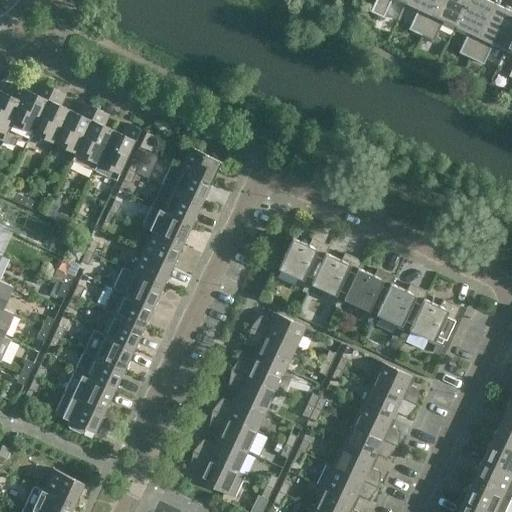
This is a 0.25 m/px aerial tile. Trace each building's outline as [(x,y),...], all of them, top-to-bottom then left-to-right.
[(399,0),(405,3),(406,0),(375,0),(372,6),(370,11),(383,17),(391,0),(399,0)] [(421,35),(436,0),(406,0),(405,3),(418,9),(408,29),(421,35)] [(455,26),(467,0),(436,0),(421,35),(433,40),(443,20),(455,26)] [(471,58),(496,4),(488,0),(467,0),(455,26),(468,32),(458,52),(471,58)] [(505,49),(511,34),(511,4),(510,10),(496,4),(471,58),(483,64),(493,43),(505,49)] [(32,131),(53,88),(40,82),(35,93),(26,89),(10,121),(11,122),(32,131)] [(10,121),(26,89),(13,83),(8,94),(0,90),(0,138),(3,140),(11,122),(10,121)] [(54,141),(69,109),(60,105),(65,94),(53,88),(32,131),(54,141)] [(54,141),(75,151),(76,152),(96,108),(83,102),(78,113),(69,109),(54,141)] [(72,159),(94,169),(113,129),(104,125),(109,114),(96,108),(76,152),(75,151),(72,159)] [(122,133),(113,129),(94,169),(117,180),(140,129),(127,122),(122,133)] [(157,136),(146,131),(140,145),(151,150),(157,136)] [(190,146),(180,168),(211,182),(221,160),(190,146)] [(141,161),(133,158),(128,169),(136,172),(141,161)] [(201,203),(211,182),(180,168),(171,164),(161,184),(201,203)] [(131,183),(136,172),(128,169),(123,180),(131,183)] [(191,223),(201,203),(161,184),(152,205),(191,223)] [(24,205),(28,198),(17,193),(14,200),(24,205)] [(39,203),(28,198),(24,205),(35,210),(39,203)] [(121,203),(114,199),(109,210),(116,214),(121,203)] [(182,244),(191,223),(152,205),(151,205),(142,225),(151,230),(182,244)] [(111,224),(116,214),(109,210),(104,221),(111,224)] [(60,213),(57,220),(68,225),(71,218),(60,213)] [(65,232),(68,225),(57,220),(54,227),(65,232)] [(61,239),(65,232),(54,227),(50,234),(61,239)] [(172,265),(182,244),(151,230),(142,250),(172,265)] [(297,280),(305,284),(302,290),(307,293),(310,286),(311,287),(312,283),(311,283),(326,252),(326,253),(330,245),(327,244),(327,245),(318,241),(319,240),(317,239),(313,247),(292,237),(278,267),(299,277),(297,280)] [(91,239),(86,250),(94,253),(99,242),(91,239)] [(89,264),(94,253),(86,250),(81,261),(89,264)] [(162,285),(172,265),(142,250),(132,271),(162,285)] [(358,268),(359,268),(362,260),(360,259),(360,260),(351,256),(349,255),(346,262),(326,253),(326,252),(311,283),(312,283),(331,292),(330,295),(338,299),(335,305),(340,308),(343,301),(344,302),(345,299),(344,298),(358,268)] [(162,285),(132,271),(123,267),(113,288),(122,292),(153,306),(162,285)] [(391,283),(395,275),(393,274),(392,275),(384,271),(382,270),(379,277),(359,268),(358,268),(344,298),(345,299),(364,307),(362,310),(370,314),(367,321),(372,323),(375,316),(376,317),(378,314),(377,313),(391,283)] [(67,272),(62,283),(69,286),(74,275),(67,272)] [(13,286),(0,280),(0,307),(2,308),(3,308),(13,286)] [(64,297),(69,286),(62,283),(57,294),(64,297)] [(77,283),(72,294),(80,298),(85,287),(77,283)] [(424,298),(428,291),(425,290),(416,286),(415,285),(411,292),(391,283),(377,313),(378,314),(397,322),(395,326),(403,329),(400,336),(405,338),(408,332),(409,332),(410,329),(409,328),(424,298)] [(143,327),(153,306),(122,292),(112,313),(143,327)] [(75,308),(80,298),(72,294),(67,305),(75,308)] [(444,307),(424,298),(409,328),(410,329),(429,338),(428,341),(436,344),(432,351),(438,353),(441,347),(460,306),(458,305),(449,301),(447,300),(444,307)] [(13,313),(3,308),(2,308),(0,307),(0,333),(3,335),(13,313)] [(295,348),(305,326),(275,312),(271,320),(260,315),(250,327),(295,348)] [(133,348),(143,327),(112,313),(103,334),(133,348)] [(49,330),(54,319),(47,316),(42,326),(49,330)] [(58,325),(53,335),(60,339),(65,328),(58,325)] [(44,341),(49,330),(42,326),(37,337),(44,341)] [(286,368),(295,348),(250,327),(248,342),(258,347),(255,354),(286,368)] [(133,348),(103,334),(93,329),(84,350),(124,369),(133,348)] [(3,335),(0,333),(0,360),(1,361),(11,339),(3,335)] [(55,350),(60,339),(53,335),(48,346),(55,350)] [(114,389),(124,369),(84,350),(74,371),(114,389)] [(329,350),(324,361),(331,364),(336,353),(329,350)] [(276,389),(286,368),(255,354),(252,361),(241,356),(231,368),(276,389)] [(341,356),(336,367),(344,370),(349,359),(341,356)] [(29,373),(34,363),(27,359),(22,370),(29,373)] [(326,375),(331,364),(324,361),(319,372),(326,375)] [(412,376),(382,362),(372,383),(417,404),(419,389),(409,384),(412,376)] [(39,366),(34,377),(41,380),(46,369),(39,366)] [(339,381),(344,370),(336,367),(331,378),(339,381)] [(266,410),(276,389),(231,368),(228,384),(239,389),(236,396),(266,410)] [(24,384),(29,373),(22,370),(17,381),(24,384)] [(104,410),(114,389),(74,371),(65,391),(104,410)] [(36,391),(41,380),(34,377),(29,388),(36,391)] [(406,416),(417,404),(372,383),(362,404),(392,418),(396,411),(406,416)] [(94,431),(104,410),(65,391),(54,413),(69,420),(67,423),(69,428),(80,433),(85,432),(86,428),(94,431)] [(314,407),(319,396),(312,393),(307,403),(314,407)] [(257,430),(266,410),(236,396),(233,402),(222,397),(212,409),(257,430)] [(327,399),(319,396),(314,407),(321,410),(327,399)] [(511,422),(511,397),(502,418),(511,422)] [(309,418),(314,407),(307,403),(302,414),(309,418)] [(389,425),(392,418),(362,404),(352,425),(397,445),(400,430),(389,425)] [(316,421),(321,410),(314,407),(309,418),(316,421)] [(247,451),(257,430),(212,409),(209,425),(220,430),(217,437),(247,451)] [(511,448),(511,422),(502,418),(492,439),(511,448)] [(387,458),(397,445),(352,425),(343,445),(373,459),(376,453),(387,458)] [(290,433),(285,444),(292,447),(297,436),(290,433)] [(237,472),(247,451),(217,437),(213,444),(203,439),(192,451),(237,472)] [(303,439),(298,450),(305,453),(310,442),(303,439)] [(511,448),(492,439),(482,460),(511,473),(511,448)] [(287,458),(292,447),(285,444),(280,454),(287,458)] [(0,455),(7,458),(11,449),(2,445),(0,448),(0,455)] [(370,466),(373,459),(343,445),(333,466),(378,487),(381,471),(370,466)] [(300,464),(305,453),(298,450),(293,460),(300,464)] [(243,474),(237,472),(192,451),(190,466),(201,471),(197,479),(233,496),(243,474)] [(510,498),(511,493),(511,473),(482,460),(472,481),(510,498)] [(378,487),(333,466),(327,463),(318,484),(323,487),(354,501),(357,494),(368,499),(378,487)] [(53,468),(43,490),(74,504),(84,483),(53,468)] [(278,477),(277,477),(271,474),(266,485),(273,488),(278,477)] [(284,480),(279,491),(286,494),(291,483),(284,480)] [(503,511),(510,498),(472,481),(463,501),(485,511),(503,511)] [(268,499),(273,488),(266,485),(261,496),(268,499)] [(70,511),(74,504),(43,490),(34,486),(24,506),(36,511),(70,511)] [(360,511),(351,508),(354,501),(323,487),(314,507),(323,511),(360,511)] [(281,505),(286,494),(279,491),(273,502),(281,505)] [(485,511),(463,501),(457,511),(485,511)]
